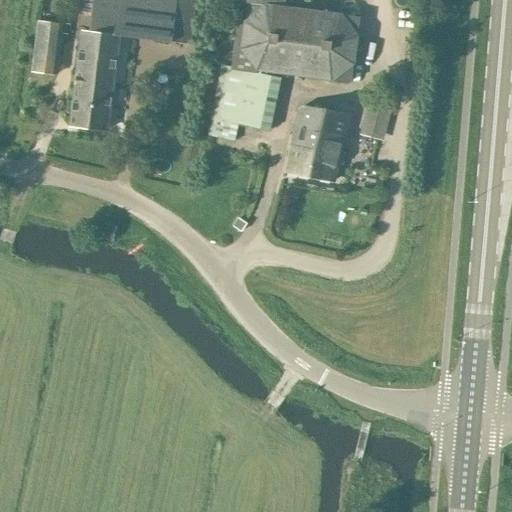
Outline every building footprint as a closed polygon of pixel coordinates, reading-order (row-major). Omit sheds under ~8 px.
[(91,0),(89,16),(87,32),(118,36),(117,39),(171,46),(172,43),(190,45),(195,0),(91,0)] [(348,81),(358,18),(240,1),(231,64),(348,81)] [(57,73),(62,25),(39,22),(33,70),(57,73)] [(81,32),(69,125),(106,130),(117,39),(118,36),(87,32),(81,32)] [(269,129),(280,79),(227,68),(217,118),(269,129)] [(367,100),(359,135),(383,140),(391,105),(367,100)] [(337,144),(341,145),(348,116),(302,107),(297,111),(289,147),(308,151),(310,143),(336,150),(337,144)] [(333,181),(341,145),(337,144),(336,150),(310,143),(308,151),(289,147),(283,169),(333,181)] [(239,219),(234,226),(242,232),(247,224),(239,219)]
